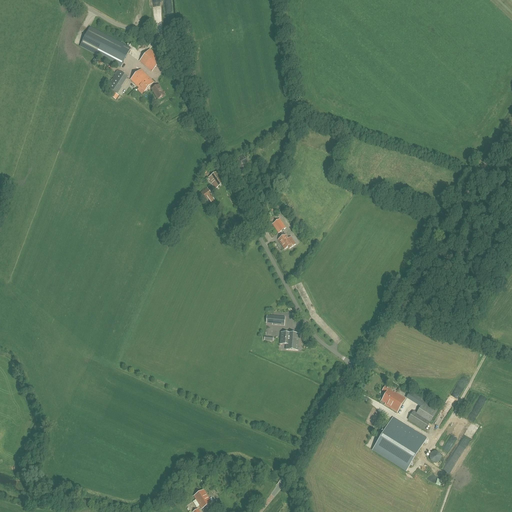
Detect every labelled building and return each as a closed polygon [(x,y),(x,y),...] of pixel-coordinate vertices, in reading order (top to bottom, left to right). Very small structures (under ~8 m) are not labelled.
[(90,27),(80,46),(96,55),(116,65),(121,68),(131,49),(120,43),(106,36),(90,27)] [(152,72),(162,60),(150,49),(140,62),(152,72)] [(158,99),(165,95),(159,85),(156,87),(154,83),(154,82),(141,70),(131,80),(138,88),(140,87),(145,92),(150,86),(152,89),(158,99)] [(114,78),(113,79),(117,82),(118,80),(124,84),(128,77),(118,71),(114,78)] [(117,82),(113,79),(107,87),(117,93),(124,84),(118,80),(117,82)] [(244,164),(247,162),(244,155),(238,159),(229,164),(234,175),(247,169),(244,164)] [(216,188),(225,182),(218,171),(208,177),(216,188)] [(204,201),(212,195),(207,189),(200,194),(204,201)] [(279,220),(272,224),(278,233),(285,229),(279,220)] [(289,239),(286,235),(278,240),(284,249),(288,247),(289,249),(295,244),(291,238),(289,239)] [(285,318),(272,317),(272,325),(284,325),(285,318)] [(299,335),(281,334),(280,345),(286,346),(286,350),(298,351),(299,335)] [(397,412),(405,399),(385,386),(383,391),(387,393),(382,401),(387,404),(386,406),(397,412)] [(425,430),(430,422),(439,409),(410,392),(407,398),(420,407),(416,413),(413,411),(408,420),(425,430)] [(373,450),(406,471),(426,439),(393,419),(373,450)] [(473,436),(478,425),(473,422),(467,433),(473,436)] [(441,459),(441,457),(441,456),(441,455),(440,453),(439,452),(438,452),(438,451),(436,451),(435,451),(434,451),(433,451),(431,452),(431,453),(430,454),(429,455),(429,457),(429,458),(429,459),(430,460),(431,461),(433,462),(434,463),(435,463),(436,463),(437,463),(438,462),(439,461),(440,461),(440,460),(441,459)] [(202,509),(211,503),(204,490),(194,496),(202,509)]
